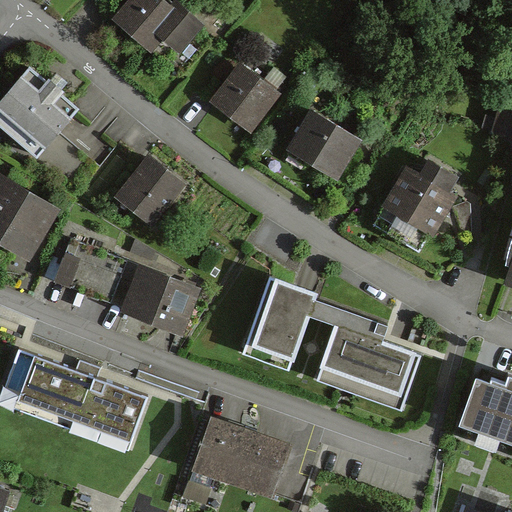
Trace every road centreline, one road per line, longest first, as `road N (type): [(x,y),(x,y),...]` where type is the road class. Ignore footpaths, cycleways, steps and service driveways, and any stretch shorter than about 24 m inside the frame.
road 1 (residential): [(0,296),(425,458),(464,317)]
road 2 (residential): [(22,8),(218,173),(464,317)]
